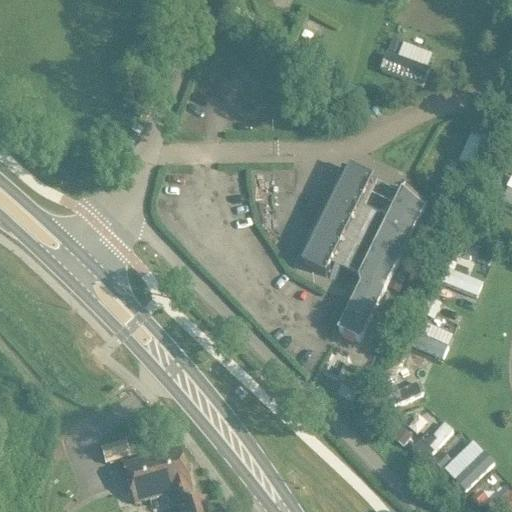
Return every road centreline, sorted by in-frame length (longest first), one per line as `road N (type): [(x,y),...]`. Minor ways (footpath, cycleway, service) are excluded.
road 1 (unclassified): [(79,252),(121,211),(424,511)]
road 2 (secondary): [(297,511),(190,367),(79,252)]
road 3 (secondary): [(60,270),(170,385),(274,511)]
